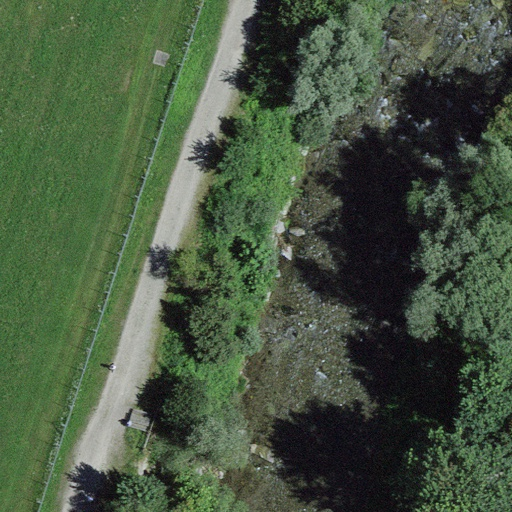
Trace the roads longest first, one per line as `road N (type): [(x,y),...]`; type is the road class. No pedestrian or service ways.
road 1 (track): [(245,0),(82,511)]
road 2 (track): [(511,386),(472,511)]
